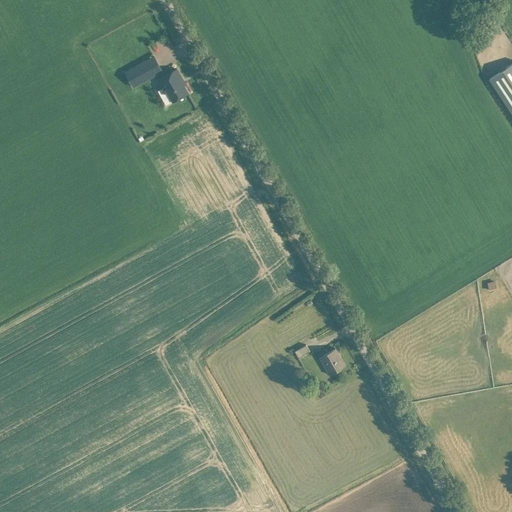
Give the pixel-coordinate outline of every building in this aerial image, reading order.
[(133,86),(153,75),(145,61),(126,72),(133,86)] [(511,64),(490,79),(511,112),(511,64)] [(188,92),(181,79),(182,78),(177,68),(158,79),(164,89),(166,88),(173,101),(188,92)] [(295,351),(298,357),(309,350),(306,344),(295,351)] [(327,352),(324,354),(321,356),(330,374),(337,370),(346,365),(336,347),(327,352)]
